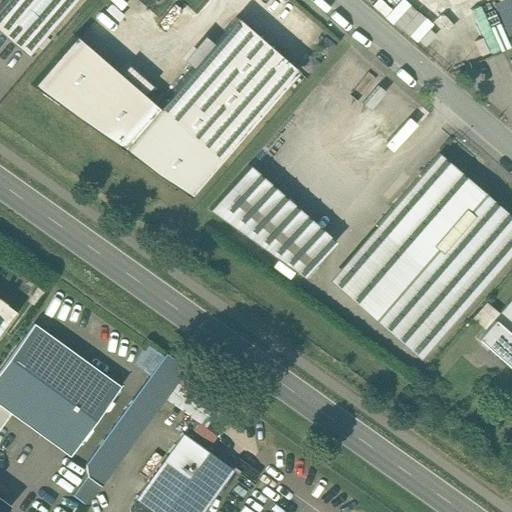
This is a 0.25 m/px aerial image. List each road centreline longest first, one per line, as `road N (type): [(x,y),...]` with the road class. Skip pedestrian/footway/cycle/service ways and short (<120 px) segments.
road 1 (primary): [(0,182),(462,511)]
road 2 (residential): [(341,0),(511,148)]
